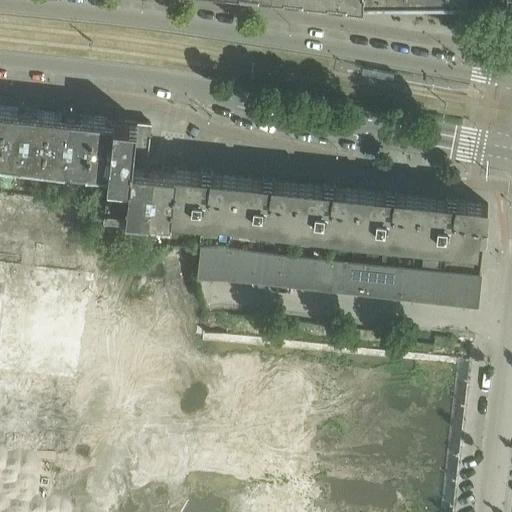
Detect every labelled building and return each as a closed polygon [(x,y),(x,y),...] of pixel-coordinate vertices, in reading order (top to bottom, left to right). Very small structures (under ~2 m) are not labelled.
[(8,107),(1,159),(23,161),(30,109),(8,107)] [(30,109),(23,161),(45,164),(51,111),(30,109)] [(45,164),(67,166),(73,114),(51,111),(45,164)] [(67,166),(88,168),(94,116),(73,114),(67,166)] [(94,116),(88,168),(111,171),(116,118),(94,116)] [(151,122),(116,118),(111,171),(106,213),(150,218),(156,165),(146,164),(151,122)] [(150,218),(149,232),(169,234),(171,212),(176,168),(156,165),(150,218)] [(171,212),(233,219),(238,175),(176,168),(171,212)] [(233,219),(294,226),(299,182),(238,175),(233,219)] [(294,226),(356,233),(361,189),(299,182),(294,226)] [(356,233),(417,240),(422,196),(361,189),(356,233)] [(422,196),(417,240),(477,246),(480,221),(487,221),(488,221),(486,220),(488,203),(422,196)] [(200,272),(200,273),(212,274),(227,276),(230,247),(203,244),(200,272)] [(230,247),(227,276),(253,279),(256,250),(230,247)] [(256,250),(253,279),(279,282),(282,253),(256,250)] [(282,253),(279,282),(305,284),(308,256),(282,253)] [(308,256),(305,284),(331,287),(334,259),(308,256)] [(334,259),(331,287),(346,289),(349,261),(334,259)] [(349,261),(346,289),(372,292),(375,264),(349,261)] [(375,264),(372,292),(398,295),(401,267),(375,264)] [(401,267),(398,295),(424,298),(427,269),(401,267)] [(427,269),(424,298),(450,301),(453,272),(427,269)] [(453,272),(450,301),(477,304),(480,275),(453,272)]
